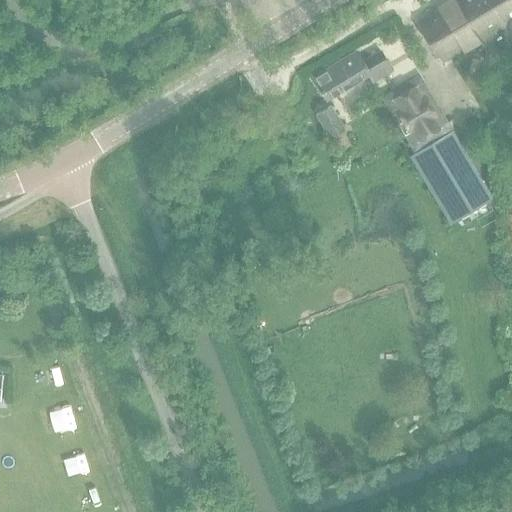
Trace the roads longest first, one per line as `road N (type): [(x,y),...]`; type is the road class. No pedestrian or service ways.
road 1 (track): [(300,511),(219,304),(182,317),(163,312),(114,210),(67,158)]
road 2 (unclassified): [(200,511),(67,158)]
road 3 (residential): [(138,121),(194,107),(299,59),(399,0)]
road 4 (secondary): [(138,121),(330,0)]
road 5 (track): [(511,466),(379,511)]
